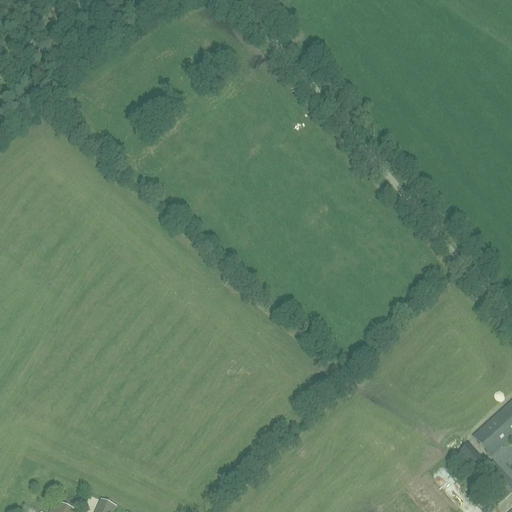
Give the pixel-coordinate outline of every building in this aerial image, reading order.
[(491,458),(511,438),(511,402),(473,438),(491,458)] [(489,468),(481,475),(504,501),(511,494),(489,468)] [(479,511),(458,491),(451,498),(464,511),(479,511)] [(95,511),(114,511),(116,507),(100,500),(95,511)] [(64,511),(66,508),(55,503),(50,511),(64,511)]
